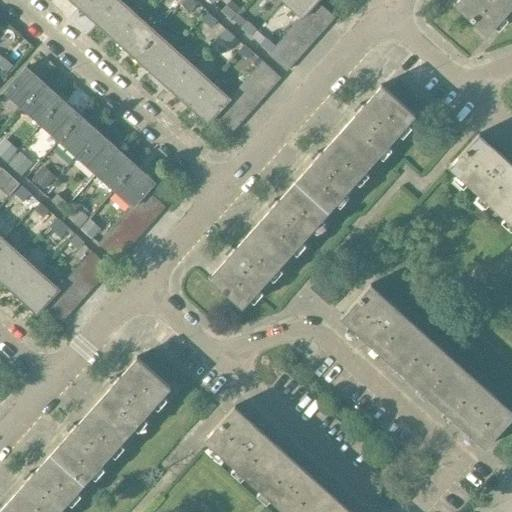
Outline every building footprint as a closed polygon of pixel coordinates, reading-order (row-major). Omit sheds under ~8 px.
[(69,0),(79,8),(86,0),(69,0)] [(97,24),(119,0),(118,0),(86,0),(79,8),(97,24)] [(115,41),(137,17),(119,0),(97,24),(115,41)] [(190,12),(198,3),(194,0),(186,0),(182,5),(190,12)] [(226,5),(220,12),(229,20),(236,13),(240,8),(230,0),(226,5)] [(317,2),(318,0),(284,0),(283,1),(301,18),(302,18),(309,10),(317,2)] [(486,35),(511,4),(511,0),(456,0),(452,4),(486,35)] [(334,17),(317,2),(309,10),(327,26),(334,17)] [(327,26),(309,10),(302,18),(301,18),(300,19),(318,35),(327,26)] [(226,28),(211,15),(204,23),(219,36),(226,28)] [(134,57),(155,33),(137,17),(115,41),(134,57)] [(258,27),(247,17),(240,25),(251,35),(258,27)] [(318,35),(300,19),(292,28),(310,44),(318,35)] [(226,28),(219,36),(217,37),(236,53),(238,51),(244,44),(226,28)] [(310,44),(292,28),(284,36),(302,53),(310,44)] [(152,74),(173,50),(155,33),(134,57),(152,74)] [(268,50),(276,41),(267,33),(259,42),(268,50)] [(302,53),(284,36),(276,45),(294,62),(302,53)] [(253,53),(244,44),(238,51),(247,59),(253,53)] [(294,62),(276,45),(268,54),(286,71),(294,62)] [(170,90),(192,66),(173,50),(152,74),(170,90)] [(0,54),(0,67),(6,73),(13,66),(3,58),(0,54)] [(281,77),(262,61),(254,70),(272,86),(281,77)] [(188,107),(210,83),(192,66),(170,90),(188,107)] [(22,109),(44,84),(25,67),(3,92),(22,109)] [(272,86),(254,70),(246,79),(264,95),(272,86)] [(264,95),(246,79),(238,88),(256,104),(264,95)] [(214,115),(223,106),(229,100),(228,99),(210,83),(188,107),(207,123),(214,115)] [(40,125),(63,101),(44,84),(22,109),(40,125)] [(371,163),(414,115),(381,85),(362,106),(359,104),(353,110),(356,112),(337,133),(371,163)] [(256,104),(238,88),(230,96),(249,113),(256,104)] [(249,113),(230,96),(228,99),(229,100),(223,106),(241,122),(249,113)] [(59,142),(81,117),(63,101),(40,125),(59,142)] [(241,122),(223,106),(214,115),(232,131),(241,122)] [(77,158),(99,133),(81,117),(59,142),(77,158)] [(95,174),(117,149),(99,133),(77,158),(95,174)] [(328,211),(371,163),(337,133),(319,153),(317,151),(310,158),(313,160),(294,181),(328,211)] [(511,192),(511,164),(505,159),(508,156),(501,150),(498,153),(477,134),(447,168),(496,211),(511,192)] [(0,155),(7,162),(17,150),(4,139),(0,143),(0,155)] [(113,190),(135,166),(117,149),(95,174),(113,190)] [(21,175),(32,163),(19,152),(9,164),(21,175)] [(132,207),(138,200),(147,191),(154,182),(135,166),(113,190),(131,206),(132,207)] [(44,189),(55,177),(42,167),(32,179),(44,189)] [(19,186),(0,169),(0,189),(8,197),(10,195),(19,186)] [(285,259),(328,211),(294,181),(276,202),(273,199),(267,206),(269,208),(251,229),(285,259)] [(33,199),(19,186),(10,195),(25,208),(33,199)] [(164,206),(147,191),(138,200),(156,216),(164,206)] [(511,192),(496,211),(511,225),(511,192)] [(156,216),(138,200),(132,207),(131,206),(130,208),(148,224),(156,216)] [(47,213),(38,205),(32,211),(42,219),(47,213)] [(148,224),(130,208),(122,217),(140,233),(148,224)] [(87,219),(76,209),(69,217),(80,227),(87,219)] [(140,233),(122,217),(114,226),(132,243),(140,233)] [(67,230),(55,220),(48,228),(59,238),(67,230)] [(99,230),(89,220),(82,228),(92,238),(99,230)] [(132,243),(114,226),(106,234),(125,251),(132,243)] [(242,307),(285,259),(251,229),(233,249),(230,247),(224,254),(227,256),(208,277),(242,307)] [(125,251),(106,234),(98,243),(117,260),(125,251)] [(81,246),(73,238),(66,246),(75,253),(81,246)] [(0,279),(21,256),(3,240),(0,243),(0,279)] [(109,268),(91,251),(82,261),(101,277),(109,268)] [(0,280),(18,297),(40,272),(21,256),(0,279),(0,280)] [(101,277),(82,261),(74,270),(93,286),(101,277)] [(93,286),(74,270),(67,278),(85,295),(93,286)] [(328,303),(343,287),(325,271),(311,287),(328,303)] [(58,289),(58,288),(40,272),(18,297),(36,313),(43,306),(52,296),(58,289)] [(85,295),(67,278),(59,287),(77,304),(85,295)] [(418,327),(394,305),(370,284),(340,317),(388,361),(418,327)] [(77,304),(59,287),(58,288),(58,289),(52,296),(69,312),(77,304)] [(69,312),(52,296),(43,306),(61,322),(69,312)] [(466,370),(442,349),(418,327),(388,361),(436,404),(466,370)] [(127,435),(170,387),(136,357),(118,377),(115,375),(109,382),(111,385),(93,405),(127,435)] [(511,415),(511,411),(490,392),(466,370),(436,404),(484,447),(511,415)] [(83,483),(127,435),(93,405),(75,425),(72,423),(66,430),(69,433),(50,453),(83,483)] [(282,449),(261,431),(264,429),(256,422),(254,424),(233,406),(203,440),(252,483),(282,449)] [(312,511),(330,493),(309,474),(312,472),(308,468),(304,465),(302,468),(282,449),(252,483),(284,511),(312,511)] [(18,511),(57,511),(83,483),(50,453),(32,474),(29,471),(26,475),(23,478),(26,481),(7,501),(18,511)] [(356,511),(352,508),(350,511),(330,493),(312,511),(356,511)] [(0,511),(18,511),(7,501),(0,509),(0,511)]
